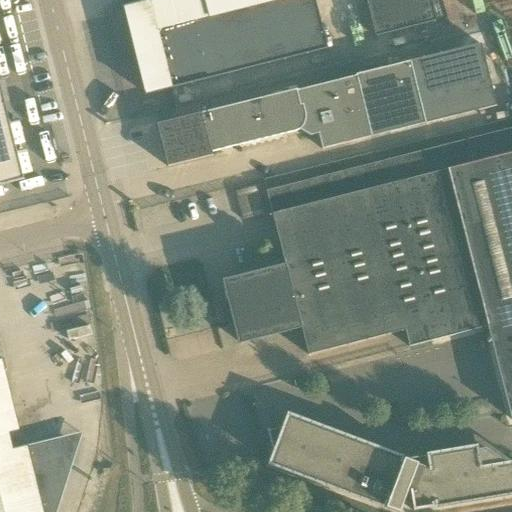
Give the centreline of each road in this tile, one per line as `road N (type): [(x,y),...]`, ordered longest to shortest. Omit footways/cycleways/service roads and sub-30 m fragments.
road 1 (tertiary): [(169,480),(104,216)]
road 2 (unknown): [(126,388),(276,372),(391,346)]
road 3 (tertiary): [(104,216),(52,0)]
